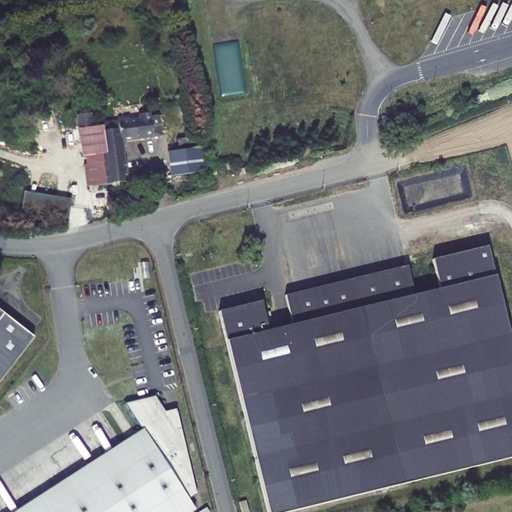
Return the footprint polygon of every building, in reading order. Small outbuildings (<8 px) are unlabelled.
[(104,122),(98,123),(105,183),(128,180),(125,157),(123,140),(161,135),(159,116),(119,121),(120,128),(105,130),(104,122)] [(88,184),(105,183),(98,123),(82,125),(86,161),(88,184)] [(204,173),(200,139),(181,141),(182,151),(174,152),(177,176),(204,173)] [(44,194),(43,211),(73,211),(74,194),(44,194)] [(222,311),(269,511),(285,511),(511,458),(511,340),(490,247),(449,257),(456,286),(416,295),(409,266),(288,295),(295,325),(270,331),(263,301),(222,311)] [(0,317),(0,380),(32,339),(1,316),(0,317)] [(193,511),(188,502),(196,498),(179,430),(175,431),(165,414),(155,398),(125,405),(142,433),(14,511),(193,511)] [(175,412),(165,414),(175,431),(179,430),(175,412)]
